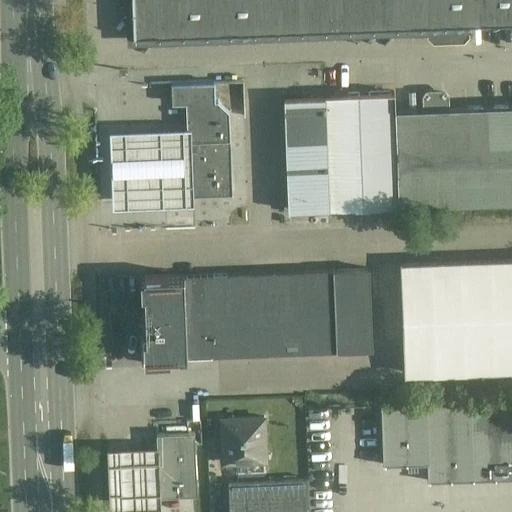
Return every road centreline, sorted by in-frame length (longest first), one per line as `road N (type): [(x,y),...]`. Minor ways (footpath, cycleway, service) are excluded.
road 1 (primary): [(40,339),(27,0)]
road 2 (primary): [(45,511),(40,339)]
